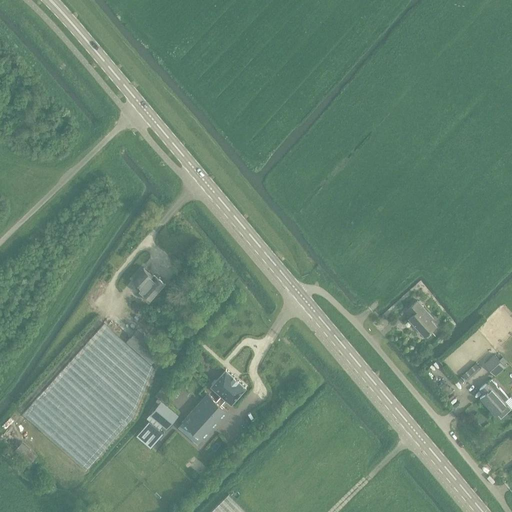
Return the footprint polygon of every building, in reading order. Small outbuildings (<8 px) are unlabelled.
[(149,301),(165,283),(154,274),(153,276),(144,267),(133,279),(142,287),(140,289),(144,293),(142,296),(149,301)] [(425,336),(436,326),(431,320),(433,318),(418,300),(406,311),(411,316),(409,318),(425,336)] [(105,324),(23,414),(86,471),(133,418),(154,368),(105,324)] [(151,363),(162,351),(138,329),(127,341),(151,363)] [(495,355),(485,364),(495,375),(505,366),(495,355)] [(476,363),(463,375),(467,380),(481,368),(476,363)] [(208,393),(179,427),(198,444),(203,438),(204,439),(228,411),(221,405),(226,399),(230,403),(231,402),(232,403),(246,387),(226,369),(211,385),(217,391),(221,395),(216,400),(208,393)] [(488,382),(480,389),(484,394),(480,398),(496,415),(497,414),(501,418),(511,408),(511,407),(511,396),(511,395),(508,398),(500,388),(499,388),(496,385),(497,385),(492,379),(488,382)] [(161,401),(147,418),(160,429),(163,426),(167,430),(179,416),(161,401)] [(151,449),(164,434),(149,421),(136,436),(151,449)] [(30,463),(37,455),(22,441),(15,449),(30,463)] [(246,511),(229,494),(210,511),(246,511)]
